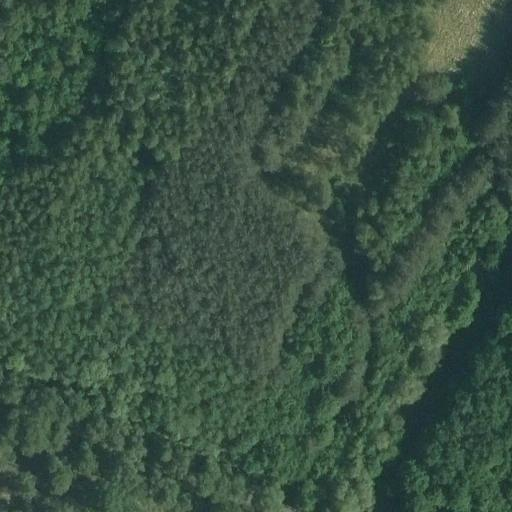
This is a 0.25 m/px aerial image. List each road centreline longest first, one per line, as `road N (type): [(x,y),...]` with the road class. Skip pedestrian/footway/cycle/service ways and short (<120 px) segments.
road 1 (unclassified): [(285,511),(0,380)]
road 2 (track): [(511,285),(371,511)]
